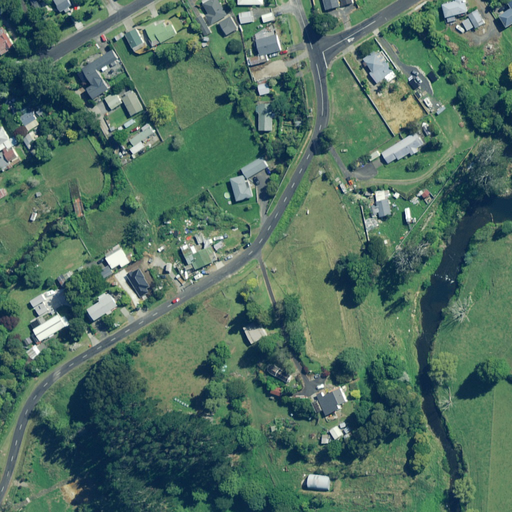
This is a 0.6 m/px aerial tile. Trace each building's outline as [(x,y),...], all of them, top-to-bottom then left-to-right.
[(69,9),(73,6),(69,0),(64,0),(57,4),(62,13),(66,10),(67,13),(70,11),(69,9)] [(228,16),(219,0),(201,0),(209,14),(206,16),(211,25),(228,16)] [(323,0),(326,10),(346,6),(344,0),(323,0)] [(468,12),(464,0),(456,0),(457,2),(443,5),(447,23),(455,21),(454,16),(468,12)] [(511,25),(511,1),(509,3),(511,9),(500,16),(507,28),(511,25)] [(258,8),(250,8),(250,16),(258,16),(258,8)] [(485,23),(477,11),(468,16),(476,28),(485,23)] [(275,20),(273,13),(262,16),(264,23),(275,20)] [(239,29),(232,16),(221,22),(227,35),(239,29)] [(473,28),(468,19),(462,22),(467,31),(473,28)] [(458,29),(456,22),(450,24),(452,31),(458,29)] [(167,28),(165,23),(157,26),(156,24),(147,28),(150,35),(148,36),(153,47),(178,36),(173,25),(167,28)] [(8,33),(5,27),(0,29),(0,53),(1,55),(8,52),(16,48),(8,33)] [(146,46),(137,29),(126,35),(136,52),(141,49),(146,46)] [(281,51),(277,35),(257,41),(261,57),(281,51)] [(119,60),(114,51),(83,69),(93,85),(87,89),(93,99),(109,90),(99,72),(119,60)] [(388,82),(398,75),(381,53),(377,55),(375,52),(364,60),(372,71),(370,73),(378,84),(385,78),(388,82)] [(270,93),(267,83),(257,85),(260,96),(270,93)] [(390,94),(384,85),(370,94),(376,103),(390,94)] [(403,98),(398,91),(385,99),(390,106),(403,98)] [(121,103),(114,92),(104,99),(111,109),(121,103)] [(133,92),(122,99),(132,116),(144,110),(133,92)] [(275,118),(274,104),(258,104),(259,131),(272,131),(272,118),(275,118)] [(37,119),(30,107),(23,111),(25,115),(20,118),(28,131),(37,126),(34,121),(37,119)] [(407,127),(403,117),(391,123),(395,132),(407,127)] [(155,133),(148,121),(140,126),(144,132),(131,141),(134,146),(155,133)] [(9,140),(2,129),(0,130),(0,151),(3,149),(5,152),(18,143),(14,137),(9,140)] [(39,141),(33,132),(22,138),(29,150),(36,146),(34,143),(39,141)] [(425,145),(417,132),(383,154),(389,164),(398,158),(399,160),(411,153),(413,156),(419,152),(418,149),(425,145)] [(18,157),(13,149),(5,154),(9,162),(18,157)] [(11,167),(4,157),(0,158),(0,167),(3,172),(11,167)] [(267,167),(262,158),(242,169),(247,179),(267,167)] [(248,192),(244,176),(231,180),(237,202),(253,197),(251,191),(248,192)] [(430,194),(424,187),(419,192),(425,199),(430,194)] [(385,200),(384,191),(374,192),(377,206),(369,207),(371,216),(379,215),(379,217),(391,215),(388,199),(385,200)] [(216,257),(212,247),(198,252),(194,243),(184,247),(185,250),(184,251),(189,265),(193,263),(196,270),(213,263),(211,259),(216,257)] [(129,263),(122,250),(106,259),(112,269),(120,265),(122,267),(129,263)] [(141,280),(133,268),(128,271),(136,283),(141,280)] [(73,279),(70,272),(63,275),(66,282),(73,279)] [(133,283),(128,275),(124,277),(129,285),(133,283)] [(64,298),(61,293),(47,301),(52,310),(59,306),(57,302),(64,298)] [(107,297),(105,293),(99,297),(102,302),(89,310),(95,321),(118,307),(111,294),(107,297)] [(65,327),(59,316),(33,330),(40,341),(65,327)] [(268,336),(259,321),(245,329),(253,344),(268,336)] [(34,351),(32,348),(28,351),(34,360),(42,354),(38,349),(34,351)] [(292,375),(272,365),(268,372),(288,383),(292,375)] [(284,390),(274,386),(272,394),(282,397),(284,390)] [(349,401),(342,389),(325,397),(323,393),(317,396),(328,416),(342,409),(340,406),(349,401)] [(344,435),(338,427),(331,431),(337,440),(344,435)] [(329,476),(309,475),(308,488),(329,489),(329,476)]
